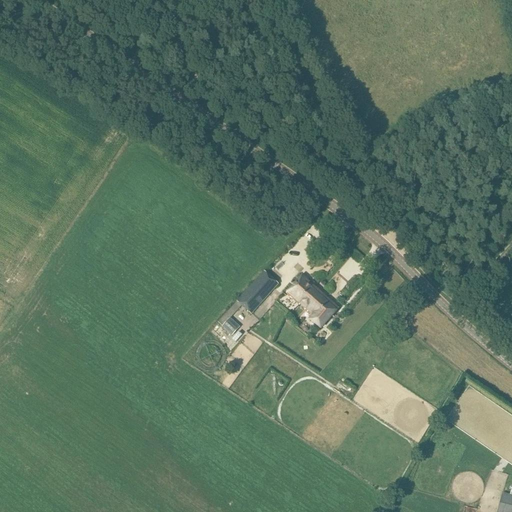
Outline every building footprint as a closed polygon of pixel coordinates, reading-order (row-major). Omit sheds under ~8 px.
[(263,272),(236,302),(251,316),(279,285),(263,272)] [(302,276),(286,294),(298,304),(313,286),(302,276)] [(313,286),(298,304),(312,317),(310,320),(320,329),(339,309),(313,286)] [(232,336),(240,327),(230,318),(222,327),(232,336)] [(511,511),(511,495),(503,493),(497,511),(511,511)]
